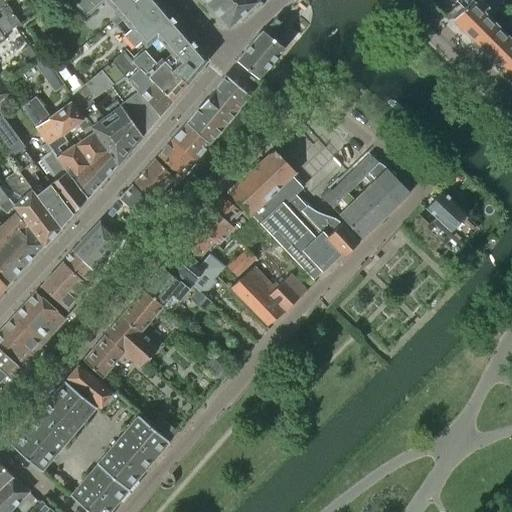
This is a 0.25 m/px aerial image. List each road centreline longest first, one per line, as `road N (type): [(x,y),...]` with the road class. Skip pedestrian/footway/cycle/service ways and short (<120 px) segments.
road 1 (residential): [(288,114),(315,106),(331,111),(422,187),(312,295),(127,511)]
road 2 (residential): [(0,302),(231,53)]
road 3 (residential): [(403,0),(511,102)]
